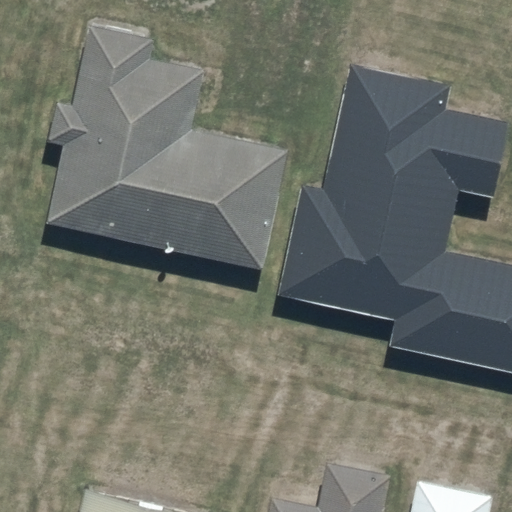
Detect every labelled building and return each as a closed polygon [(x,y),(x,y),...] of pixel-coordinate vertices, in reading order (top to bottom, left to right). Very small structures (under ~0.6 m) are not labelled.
[(511,0),(478,0),(467,33),(511,48),(511,0)] [(155,43),(92,28),(73,110),(59,106),(50,147),(65,150),(47,229),(263,279),(292,154),(194,132),(207,76),(151,63),(155,43)] [(452,86),(351,68),(328,194),(302,190),(282,301),(396,322),(391,352),(511,373),(511,264),(448,253),(459,194),(496,201),(509,127),(447,115),(452,86)] [(0,178),(9,147),(0,144),(0,178)] [(161,451),(66,435),(52,511),(174,511),(177,500),(153,496),(161,451)] [(385,511),(392,481),(327,468),(319,510),(272,500),(269,511),(385,511)] [(0,511),(15,511),(22,475),(0,470),(0,511)] [(492,511),(495,499),(420,485),(414,511),(492,511)]
